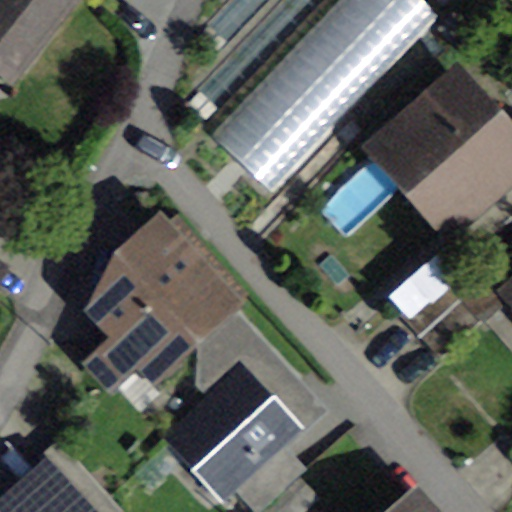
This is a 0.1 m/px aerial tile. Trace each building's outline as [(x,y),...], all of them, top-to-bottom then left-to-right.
[(0,0),(0,63),(12,73),(67,0),(0,0)] [(339,0),(206,132),(266,192),(440,20),(419,0),(339,0)] [(511,155),(452,88),(386,146),(453,222),(511,169),(511,155)] [(100,309),(124,334),(93,362),(138,411),(184,369),(186,335),(221,303),(161,237),(148,237),(125,257),(124,270),(132,279),(100,309)] [(399,315),(418,336),(463,296),(443,275),(399,315)] [(483,319),(463,296),(418,336),(439,359),(483,319)] [(214,400),(173,436),(224,491),(316,406),(231,314),(202,341),(200,385),(214,400)] [(16,511),(46,511),(33,497),(16,511)]
